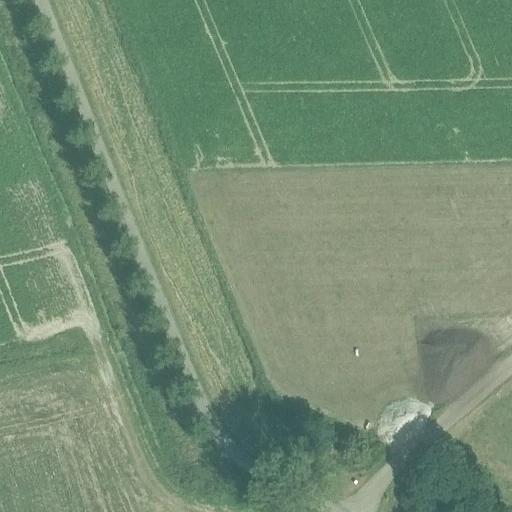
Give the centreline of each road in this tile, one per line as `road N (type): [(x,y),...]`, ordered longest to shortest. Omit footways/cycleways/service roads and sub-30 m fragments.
road 1 (tertiary): [(332,511),(254,470),(225,447),(208,417),(45,0)]
road 2 (track): [(190,511),(174,507),(153,480),(104,347)]
